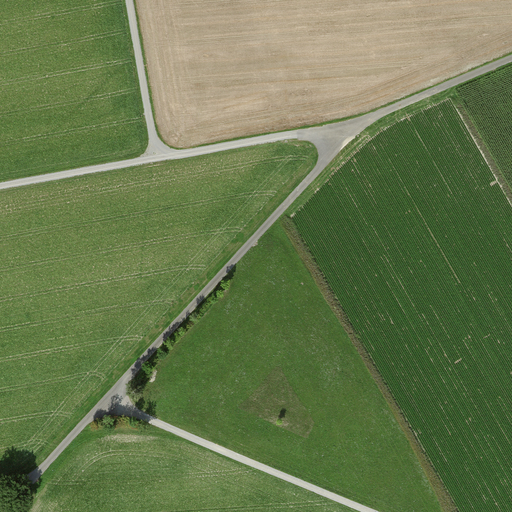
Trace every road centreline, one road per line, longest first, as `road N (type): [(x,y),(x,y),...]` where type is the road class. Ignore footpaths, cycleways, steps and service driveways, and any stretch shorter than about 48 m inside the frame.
road 1 (track): [(511,59),(357,125),(115,393),(16,490)]
road 2 (track): [(130,0),(157,158),(0,186)]
road 3 (track): [(115,393),(138,415),(365,511)]
road 4 (track): [(357,125),(157,158)]
